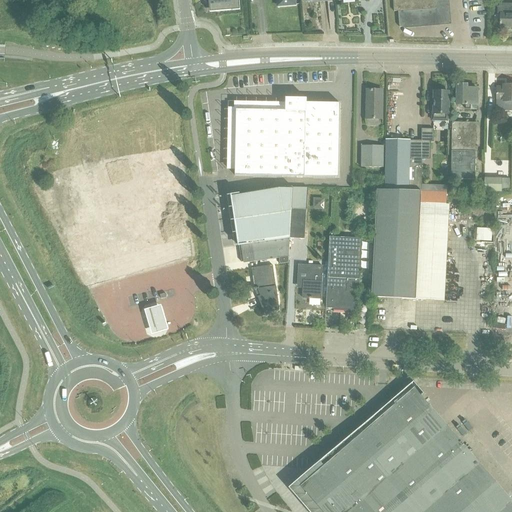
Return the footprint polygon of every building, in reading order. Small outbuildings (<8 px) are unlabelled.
[(218,0),(219,1),(209,2),(210,13),(220,12),(240,10),(239,0),(218,0)] [(400,27),(449,23),(447,0),(393,0),(395,12),(399,12),(400,27)] [(511,4),(499,4),(499,12),(501,13),(501,28),(511,27),(511,4)] [(469,105),(477,105),(477,89),(467,89),(467,86),(457,85),(457,105),(466,105),(466,110),(469,110),(469,105)] [(504,90),(497,90),(497,96),(497,102),(497,110),(511,110),(511,85),(504,86),(504,90)] [(366,119),(381,119),(382,91),(367,90),(366,119)] [(431,121),(448,121),(448,92),(434,92),(434,107),(431,107),(431,121)] [(339,178),(340,104),(336,104),(336,108),(307,107),(307,99),(286,99),(286,111),(236,110),(235,170),(235,176),(339,178)] [(475,180),(476,123),(452,123),(451,180),(475,180)] [(430,155),(430,143),(433,143),(433,130),(421,130),(421,142),(422,142),(421,155),(422,155),(421,159),(430,159),(430,155)] [(421,192),(421,159),(422,155),(421,155),(422,142),(421,142),(386,141),(385,171),(385,191),(421,192)] [(383,168),(384,147),(362,146),(361,168),(383,168)] [(502,192),(502,179),(485,179),(485,192),(502,192)] [(279,187),(232,195),(236,221),(291,213),(293,188),(292,188),(279,187)] [(291,213),(290,239),(305,239),(308,188),(293,188),(291,213)] [(420,204),(421,192),(385,191),(377,191),(374,298),(405,300),(416,300),(420,204)] [(422,191),(421,203),(446,204),(446,192),(422,191)] [(324,209),(325,198),(314,197),(313,209),(324,209)] [(451,205),(420,204),(416,300),(423,300),(445,302),(451,205)] [(290,239),(291,213),(236,221),(239,246),(290,239)] [(478,229),(477,240),(491,241),(492,230),(478,229)] [(358,311),(362,239),(335,238),(335,234),(330,233),(326,309),(358,311)] [(288,263),(290,239),(239,246),(242,262),(250,261),(250,263),(279,259),(280,265),(288,263)] [(499,265),(500,283),(511,282),(511,265),(499,265)] [(277,304),(279,303),(276,286),(273,266),(252,269),(255,290),(257,290),(260,296),(257,297),(261,306),(263,306),(266,314),(279,308),(277,304)] [(321,299),(322,267),(299,266),(298,282),(304,283),(303,298),(321,299)] [(162,307),(146,312),(152,336),(169,331),(162,307)] [(310,472),(290,489),(309,511),(511,511),(511,500),(452,431),(429,405),(422,396),(423,395),(424,394),(418,386),(415,384),(414,382),(407,388),(390,402),(357,431),(355,433),(352,436),(334,451),(310,472)]
